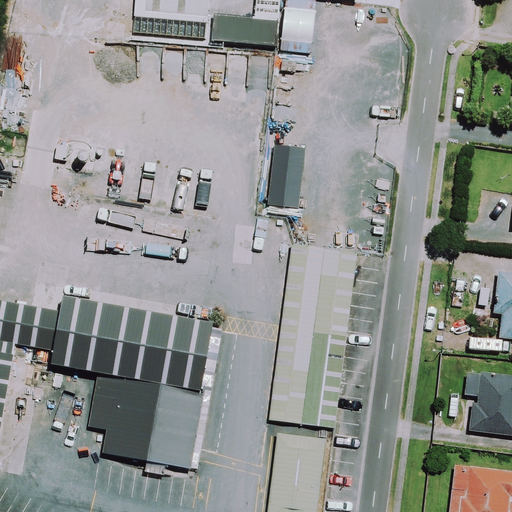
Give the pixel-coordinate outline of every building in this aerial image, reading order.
[(198,0),(133,0),(131,18),(195,26),(198,0)] [(262,26),(206,19),(202,48),(259,54),(262,26)] [(306,152),(274,150),(271,208),(302,210),(306,152)] [(489,160),(469,158),(464,198),(484,200),(489,160)] [(259,428),(323,435),(344,258),(280,251),(259,428)] [(511,276),(500,275),(500,282),(480,280),(477,309),(503,312),(500,340),(511,340),(511,276)] [(199,331),(53,301),(39,371),(107,384),(185,400),(199,331)] [(47,314),(0,304),(0,342),(39,350),(47,314)] [(511,379),(469,376),(467,397),(474,398),(471,434),(511,437),(511,379)] [(169,479),(185,400),(107,384),(91,464),(169,479)] [(463,427),(448,425),(446,442),(461,444),(463,427)] [(307,511),(316,446),(267,440),(258,511),(307,511)] [(511,511),(511,473),(455,467),(450,511),(511,511)]
